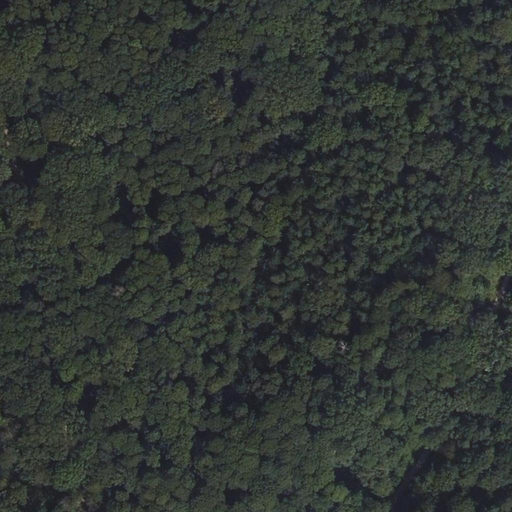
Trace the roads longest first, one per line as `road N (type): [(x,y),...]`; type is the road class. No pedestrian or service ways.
road 1 (track): [(86,511),(0,118)]
road 2 (track): [(395,511),(511,257)]
